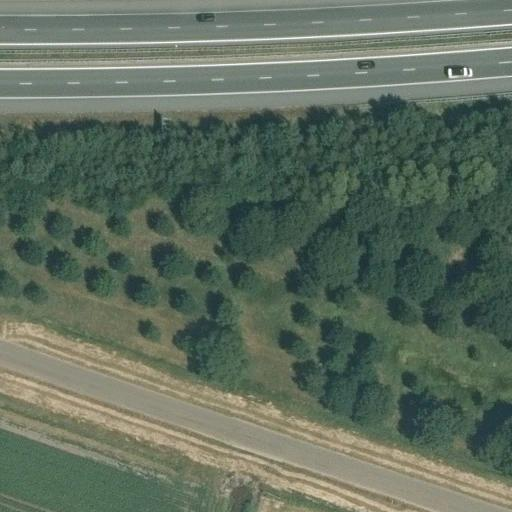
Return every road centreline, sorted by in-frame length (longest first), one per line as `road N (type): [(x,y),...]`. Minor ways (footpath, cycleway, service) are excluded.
road 1 (motorway): [(0,86),(511,62)]
road 2 (motorway): [(511,10),(275,25),(0,29)]
road 3 (tertiary): [(0,350),(473,511)]
